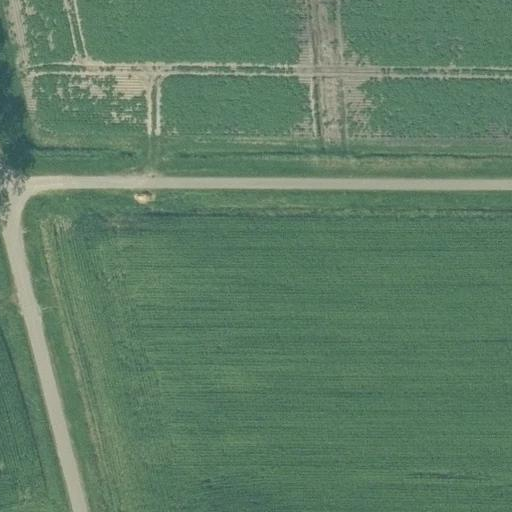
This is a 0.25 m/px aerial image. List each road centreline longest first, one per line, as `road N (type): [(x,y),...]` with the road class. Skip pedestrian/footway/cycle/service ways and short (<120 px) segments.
road 1 (unclassified): [(3,187),(511,186)]
road 2 (unclassified): [(80,511),(3,187)]
